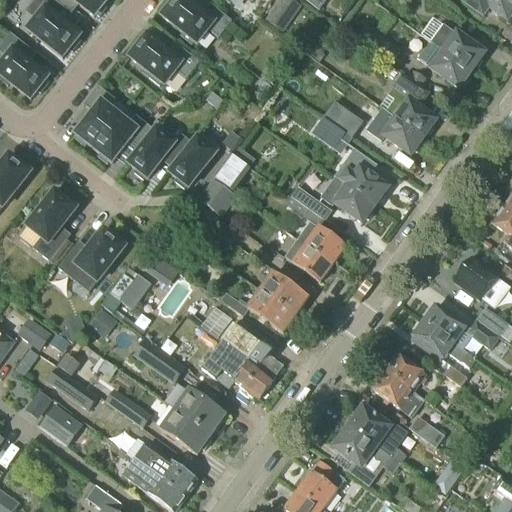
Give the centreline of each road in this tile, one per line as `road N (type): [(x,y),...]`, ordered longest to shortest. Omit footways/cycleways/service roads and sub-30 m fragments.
road 1 (residential): [(29,130),(124,203),(187,203),(354,324)]
road 2 (residential): [(354,324),(511,101)]
road 3 (residential): [(222,511),(354,324)]
road 4 (residential): [(29,130),(45,121),(141,0)]
